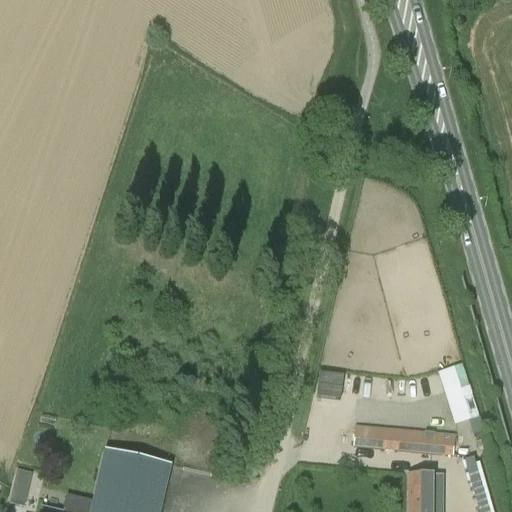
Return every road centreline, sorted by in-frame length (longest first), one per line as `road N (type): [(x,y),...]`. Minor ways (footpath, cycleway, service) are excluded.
road 1 (unclassified): [(265,511),(359,116)]
road 2 (primary): [(511,368),(401,0)]
